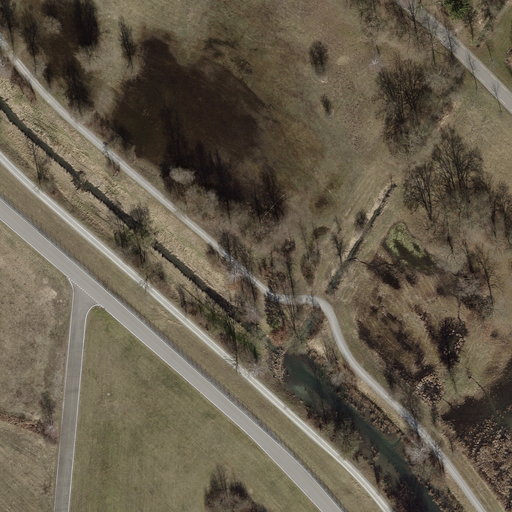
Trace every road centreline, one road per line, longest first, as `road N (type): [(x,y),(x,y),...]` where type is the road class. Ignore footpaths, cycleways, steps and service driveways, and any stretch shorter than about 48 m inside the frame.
road 1 (track): [(482,511),(434,447),(345,353),(327,308),(314,299),(276,300),(61,110),(0,38)]
road 2 (track): [(0,154),(348,464),(390,511)]
road 3 (unclassified): [(404,0),(511,105)]
